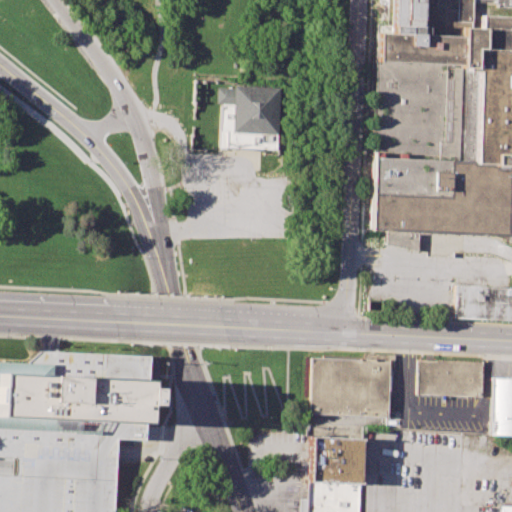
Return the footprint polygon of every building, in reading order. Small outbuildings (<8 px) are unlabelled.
[(367,230),(505,236),(508,177),(511,177),(511,16),(480,15),(480,26),(471,26),(471,0),(495,0),(495,6),(511,7),(511,0),(391,0),(390,31),(376,31),(367,230)] [(276,135),(278,90),(220,87),(219,107),(237,108),(235,133),(276,135)] [(415,233),(383,231),(382,246),(414,248),(415,233)] [(452,284),(511,286),(511,319),(451,317),(452,284)] [(0,511),(112,511),(116,437),(120,356),(50,353),(39,352),(25,365),(0,363),(0,511)] [(306,413),(309,357),(363,359),(363,353),(392,354),(391,369),(387,369),(385,417),(306,413)] [(415,360),(480,362),(479,395),(414,392),(415,360)] [(490,377),(511,378),(511,434),(487,433),(489,396),(490,377)] [(303,511),(307,435),(360,438),(356,511),(303,511)]
